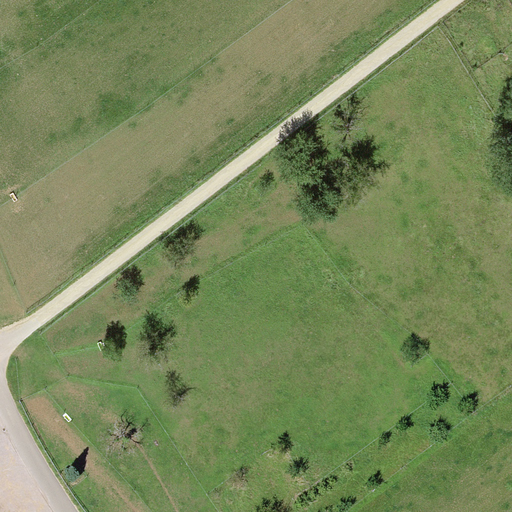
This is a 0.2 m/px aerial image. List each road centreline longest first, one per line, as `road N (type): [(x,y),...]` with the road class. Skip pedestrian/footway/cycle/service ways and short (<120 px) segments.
road 1 (track): [(0,344),(453,0)]
road 2 (unclassified): [(0,395),(63,511)]
